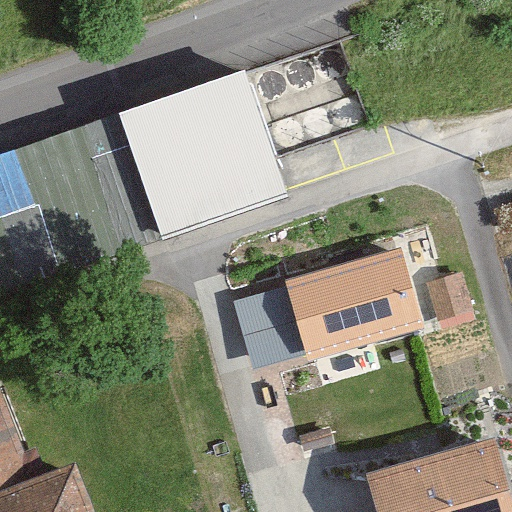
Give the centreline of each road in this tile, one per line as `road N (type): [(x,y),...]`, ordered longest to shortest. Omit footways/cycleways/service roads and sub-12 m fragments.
road 1 (residential): [(0,333),(215,244),(511,153)]
road 2 (unclassified): [(288,0),(0,98)]
